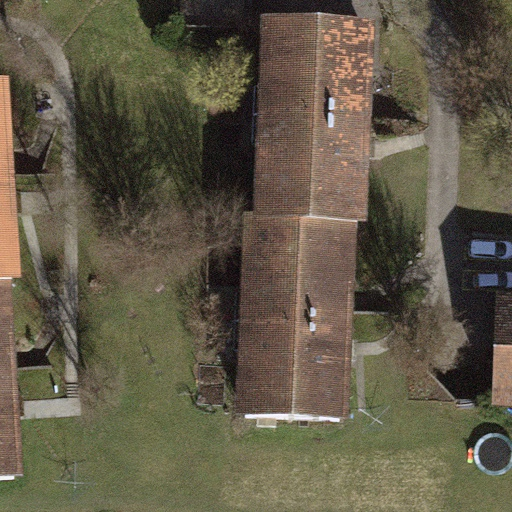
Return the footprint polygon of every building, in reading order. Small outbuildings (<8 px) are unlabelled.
[(273,30),(264,225),(350,229),(360,228),(368,35),(273,30)] [(0,92),(0,287),(6,287),(15,287),(4,92),(0,92)] [(257,225),(249,414),(342,417),(350,229),(264,225),(257,225)] [(0,478),(16,477),(6,287),(0,287),(0,478)] [(511,309),(502,309),(498,405),(511,405),(511,309)]
